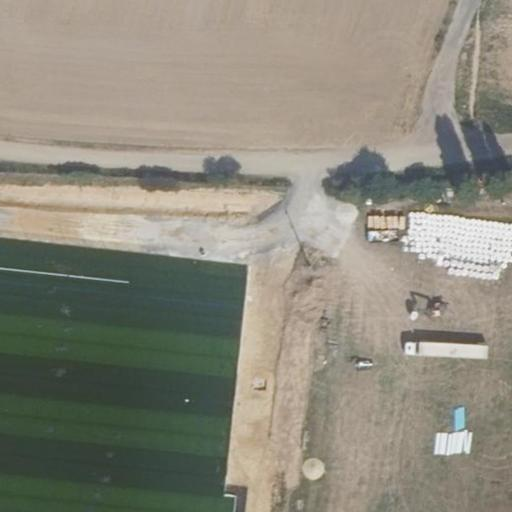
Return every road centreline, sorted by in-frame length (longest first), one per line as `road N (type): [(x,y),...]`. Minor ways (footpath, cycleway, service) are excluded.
road 1 (track): [(0,149),(270,165),(386,162),(511,143)]
road 2 (track): [(474,0),(448,89),(460,148)]
